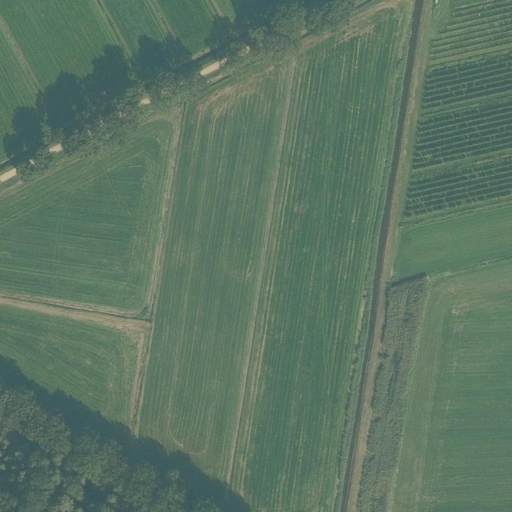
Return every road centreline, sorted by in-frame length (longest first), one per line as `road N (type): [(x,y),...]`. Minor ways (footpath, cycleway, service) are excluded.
road 1 (track): [(0,184),(339,0)]
road 2 (track): [(193,511),(0,395)]
